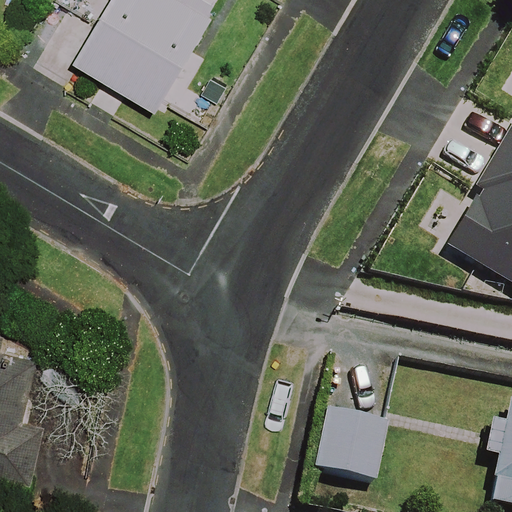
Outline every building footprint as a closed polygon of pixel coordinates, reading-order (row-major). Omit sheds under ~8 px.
[(221,0),(117,0),(109,14),(184,60),(221,0)] [(511,123),(436,249),(511,294),(511,123)] [(0,476),(33,486),(49,428),(22,420),(40,355),(0,343),(0,476)] [(511,511),(511,409),(507,408),(486,507),(511,511)] [(386,427),(323,413),(310,473),(373,487),(386,427)]
